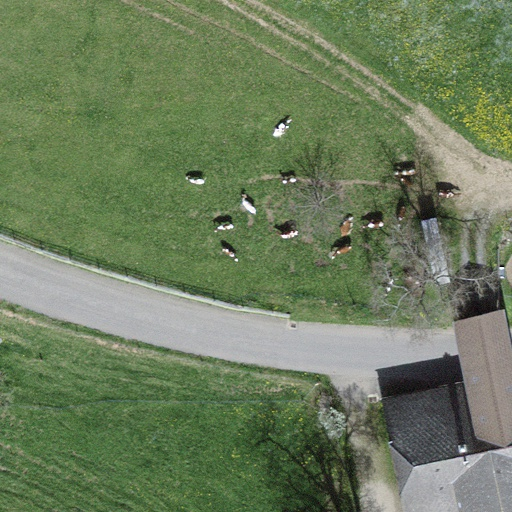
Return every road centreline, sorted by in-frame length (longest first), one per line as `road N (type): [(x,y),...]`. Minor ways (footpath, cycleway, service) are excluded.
road 1 (unclassified): [(0,271),(114,312),(251,342),(343,351),(511,348)]
road 2 (track): [(511,181),(491,178),(371,87),(211,0)]
